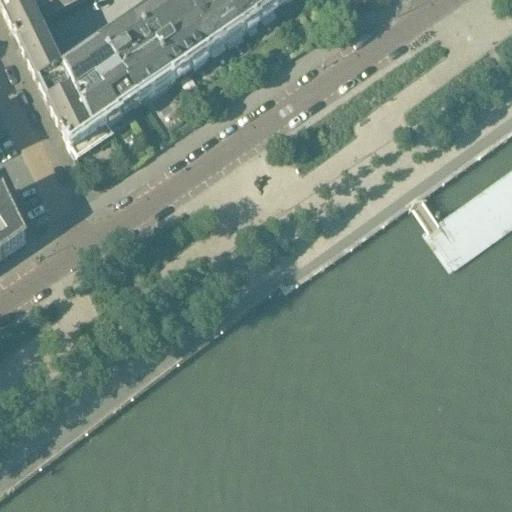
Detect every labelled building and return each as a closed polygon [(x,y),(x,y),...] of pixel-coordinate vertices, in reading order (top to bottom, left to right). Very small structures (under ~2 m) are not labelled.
[(0,0),(0,14),(18,51),(43,39),(38,29),(97,0),(0,0)] [(215,0),(180,0),(170,7),(207,60),(242,37),(215,0)] [(267,0),(215,0),(242,37),(277,13),(267,0)] [(267,0),(277,13),(296,0),(267,0)] [(170,7),(136,30),(172,84),(207,60),(170,7)] [(101,54),(101,55),(110,67),(131,98),(131,106),(133,110),(172,84),(136,30),(101,54)] [(92,140),(63,81),(43,39),(18,51),(65,148),(66,151),(69,156),(92,140)] [(101,55),(95,59),(63,81),(92,140),(133,110),(131,106),(131,98),(110,67),(101,55)] [(25,248),(4,204),(2,201),(0,202),(0,264),(1,264),(25,248)]
